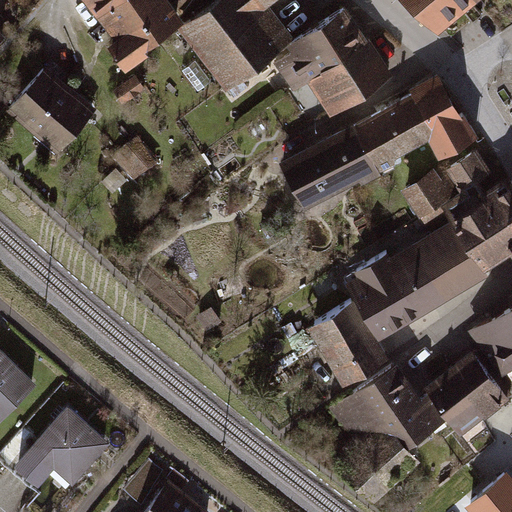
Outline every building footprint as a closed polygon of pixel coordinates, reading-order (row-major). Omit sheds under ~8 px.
[(170,0),(84,0),(125,59),(184,19),(170,0)] [(213,0),(177,28),(226,91),(297,37),(273,6),(281,0),(213,0)] [(408,0),(415,7),(437,34),(477,0),(408,0)] [(295,52),(280,60),(314,115),(390,69),(352,8),(291,45),(295,52)] [(0,46),(12,38),(0,22),(0,46)] [(100,111),(49,67),(10,112),(61,156),(100,111)] [(441,67),(410,85),(413,89),(434,125),(430,138),(439,156),(480,133),(441,67)] [(434,125),(413,89),(356,120),(378,164),(430,138),(434,125)] [(356,120),(355,119),(280,157),(305,205),(361,177),(363,181),(382,171),(378,164),(356,120)] [(142,134),(116,154),(137,180),(162,160),(142,134)] [(437,165),(401,188),(422,221),(498,171),(484,147),(444,176),(437,165)] [(511,252),(511,183),(508,177),(458,208),(465,220),(456,225),(484,270),(511,252)] [(360,371),(390,353),(379,335),(424,307),(454,289),(484,270),(456,225),(452,219),(352,280),(362,297),(315,325),(348,378),(360,371)] [(511,303),(476,328),(506,371),(511,366),(511,303)] [(40,383),(0,344),(0,422),(1,423),(40,383)] [(414,383),(399,360),(350,394),(334,405),(362,441),(340,460),(379,493),(421,455),(408,441),(451,411),(464,430),(509,396),(474,349),(454,365),(420,391),(414,383)] [(112,438),(70,403),(35,444),(77,479),(112,438)] [(511,511),(511,464),(510,462),(469,499),(481,511),(511,511)] [(217,511),(171,476),(143,511),(217,511)]
